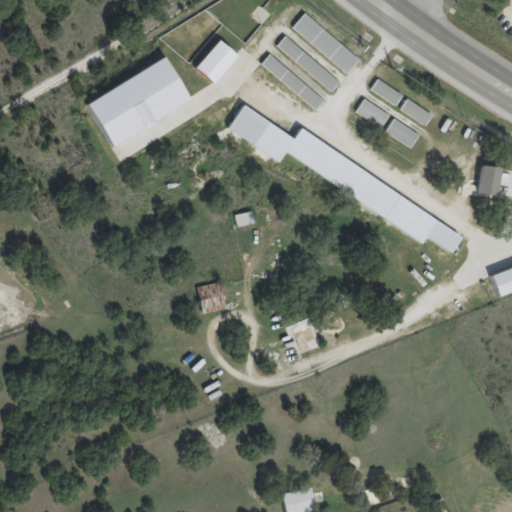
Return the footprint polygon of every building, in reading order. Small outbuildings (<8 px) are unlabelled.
[(290,27),(345,73),(357,59),(302,13),(290,27)] [(337,82),(283,35),(275,45),(329,92),(337,82)] [(235,56),(216,40),(193,67),(211,83),(235,56)] [(259,64),(313,110),(322,100),(267,54),(259,64)] [(84,102),(108,145),(187,100),(163,58),(84,102)] [(368,90),(394,105),(400,94),(375,79),(368,90)] [(379,128),(387,114),(362,98),(353,112),(379,128)] [(398,111),(424,124),(430,113),(404,100),(398,111)] [(460,234),(295,131),(291,138),(240,106),(225,129),(276,161),(281,154),(420,241),(423,236),(449,252),(460,234)] [(383,134),(410,147),(417,132),(390,119),(383,134)] [(476,193),(495,195),(497,167),(478,165),(476,193)] [(235,226),(253,222),(250,211),(232,214),(235,226)] [(511,263),(487,272),(494,292),(511,286),(511,263)] [(194,287),(201,313),(224,308),(217,281),(194,287)] [(308,486),(279,494),(283,511),(304,511),(314,510),(308,486)]
